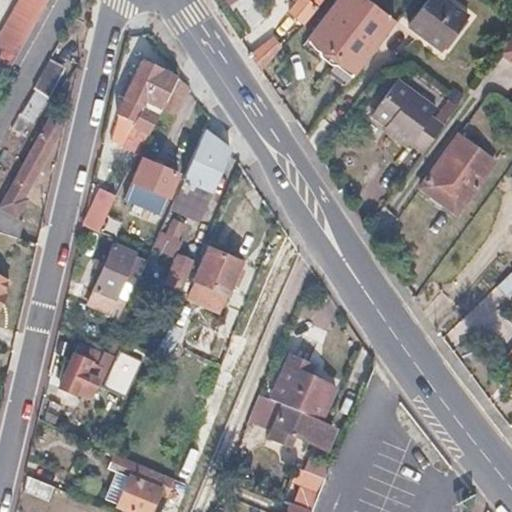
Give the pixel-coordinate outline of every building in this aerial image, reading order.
[(45,0),(44,0),(15,0),(0,31),(0,77),(4,80),(45,0)] [(299,0),(290,11),(302,22),(320,0),(299,0)] [(396,22),(366,0),(337,0),(306,42),(354,78),(396,22)] [(466,16),(444,0),(425,0),(406,26),(440,51),(466,16)] [(511,32),(499,51),(511,60),(511,32)] [(282,47),(274,36),(250,51),(262,69),(282,47)] [(176,75),(141,57),(129,80),(124,88),(122,92),(124,93),(115,110),(131,120),(144,96),(161,105),(176,75)] [(62,71),(48,63),(33,91),(45,100),(62,71)] [(188,85),(176,75),(161,105),(174,111),(188,85)] [(397,75),(370,110),(391,125),(388,129),(407,142),(410,138),(422,147),(443,119),(430,111),(435,104),(397,75)] [(129,80),(123,77),(118,85),(124,88),(129,80)] [(19,116),(11,130),(20,134),(27,120),(19,116)] [(60,131),(47,123),(0,202),(0,209),(18,220),(26,206),(20,202),(60,131)] [(229,147),(205,128),(183,177),(191,179),(211,187),(229,147)] [(490,164),(454,137),(423,180),(442,194),(437,201),(453,213),(490,164)] [(178,170),(141,156),(123,200),(126,201),(138,206),(160,214),(178,170)] [(191,179),(183,177),(168,211),(176,214),(191,179)] [(211,187),(191,179),(176,214),(198,222),(211,187)] [(423,180),(418,187),(437,201),(442,194),(423,180)] [(109,205),(94,198),(83,223),(97,230),(109,205)] [(138,206),(126,201),(124,208),(135,212),(138,206)] [(18,220),(0,209),(0,232),(14,236),(22,222),(18,220)] [(167,218),(155,250),(174,257),(185,224),(167,218)] [(135,252),(114,243),(86,302),(116,316),(122,300),(114,296),(123,278),(131,282),(141,260),(133,256),(135,252)] [(240,262),(206,248),(193,280),(226,294),(230,285),(236,287),(239,280),(233,277),(237,269),(240,262)] [(192,260),(176,254),(164,283),(180,289),(192,260)] [(511,267),(501,278),(511,290),(511,267)] [(243,271),(237,269),(233,277),(239,280),(243,271)] [(0,300),(2,296),(10,282),(0,276),(0,300)] [(240,313),(227,308),(205,360),(219,366),(240,313)] [(174,343),(162,338),(155,356),(166,361),(174,343)] [(99,352),(80,342),(59,384),(74,390),(75,388),(88,394),(93,384),(99,387),(114,354),(106,351),(100,348),(99,352)] [(114,354),(99,387),(124,399),(141,362),(116,350),(114,354)] [(312,362),(289,352),(270,395),(284,401),(320,417),(334,384),(308,373),(312,362)] [(284,401),(270,395),(259,390),(250,414),(274,424),(284,401)] [(134,433),(150,438),(163,401),(146,395),(134,433)] [(62,402),(51,397),(45,415),(56,419),(62,402)] [(222,404),(206,398),(177,470),(193,476),(222,404)] [(320,417),(284,401),(274,424),(270,434),(290,443),(294,434),(321,446),(326,441),(334,423),(329,421),(320,417)] [(113,470),(127,476),(116,503),(115,505),(130,511),(148,511),(155,495),(166,498),(173,481),(114,453),(111,452),(105,467),(113,470)] [(320,464),(310,460),(305,470),(325,478),(331,462),(323,458),(320,464)] [(296,466),(291,478),(320,490),(325,478),(305,470),(296,466)] [(177,470),(173,481),(166,498),(181,504),(193,476),(177,470)] [(53,486),(27,476),(24,490),(48,500),(53,486)] [(277,511),(271,509),(269,511),(311,511),(291,503),(287,511),(277,511)]
